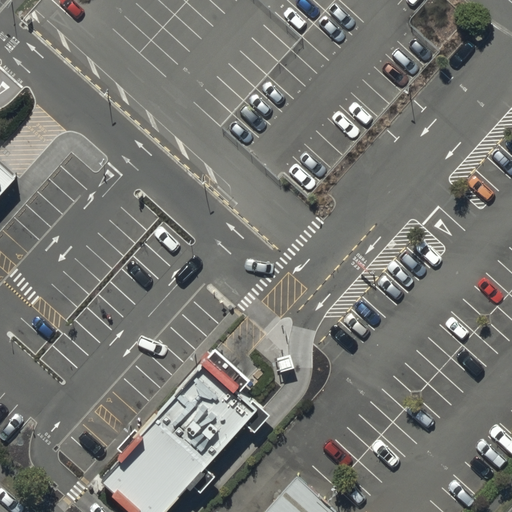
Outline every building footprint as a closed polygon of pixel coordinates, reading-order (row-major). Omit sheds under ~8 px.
[(0,194),(17,175),(0,160),(0,194)] [(133,248),(76,197),(42,234),(47,238),(24,263),(36,274),(0,313),(0,317),(23,339),(21,342),(39,359),(67,328),(71,332),(92,310),(86,304),(112,276),(131,294),(142,282),(123,264),(126,261),(123,259),(133,248)] [(77,352),(62,339),(41,363),(56,376),(77,352)] [(244,370),(217,346),(136,434),(140,438),(104,477),(142,511),(164,511),(261,408),(233,382),(244,370)] [(354,511),(299,463),(256,511),(354,511)]
